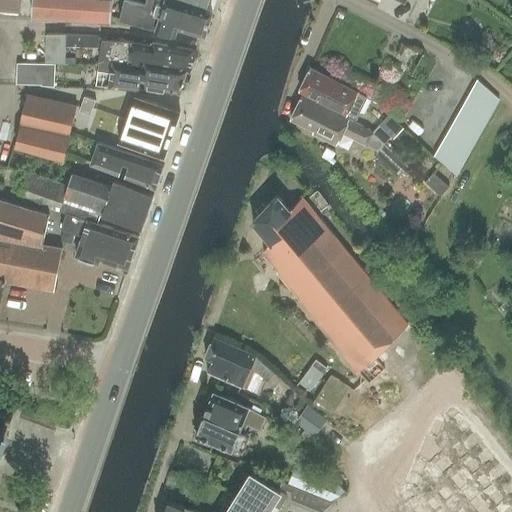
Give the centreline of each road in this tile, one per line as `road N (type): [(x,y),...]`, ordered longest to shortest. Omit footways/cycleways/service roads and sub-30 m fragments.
road 1 (tertiary): [(116,370),(245,0)]
road 2 (residential): [(151,511),(261,178)]
road 3 (tertiary): [(67,511),(116,370)]
road 4 (unknown): [(346,511),(359,466),(386,428),(412,410)]
road 5 (residential): [(285,113),(327,0)]
